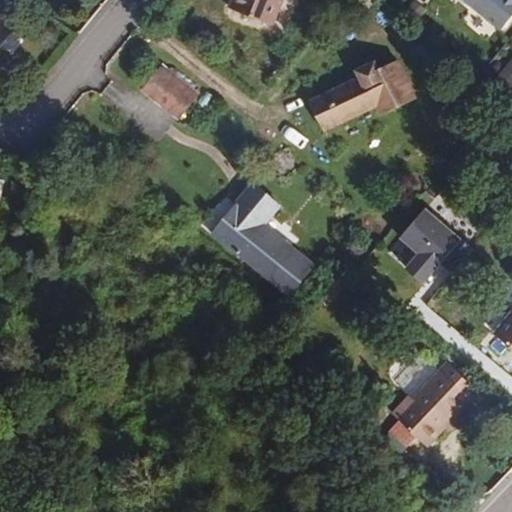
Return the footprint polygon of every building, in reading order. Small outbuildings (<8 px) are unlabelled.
[(231,0),(228,9),(274,28),(285,0),(231,0)] [(335,5),(329,0),(325,0),(316,11),(325,18),(335,5)] [(511,0),(454,0),(456,1),(456,0),(459,0),(503,34),(511,23),(511,0)] [(0,47),(14,30),(0,18),(0,47)] [(511,87),(511,59),(498,75),(511,87)] [(360,79),(310,103),(324,132),(377,107),(381,117),(416,100),(397,61),(378,71),(375,64),(357,72),(360,79)] [(144,92),(179,119),(198,95),(164,67),(144,92)] [(238,254),(290,296),(315,265),(265,225),(281,206),(253,184),(212,235),(238,256),(238,254)] [(472,251),(425,210),(399,240),(418,256),(405,271),(423,285),(440,266),(451,276),(472,251)] [(511,312),(494,335),(511,350),(511,312)] [(440,371),(425,357),(398,386),(410,397),(413,400),(440,371)] [(445,429),(456,417),(472,400),(479,392),(448,363),(440,371),(413,400),(410,397),(393,415),(428,447),(445,429)] [(460,421),(456,417),(445,429),(449,433),(460,421)]
